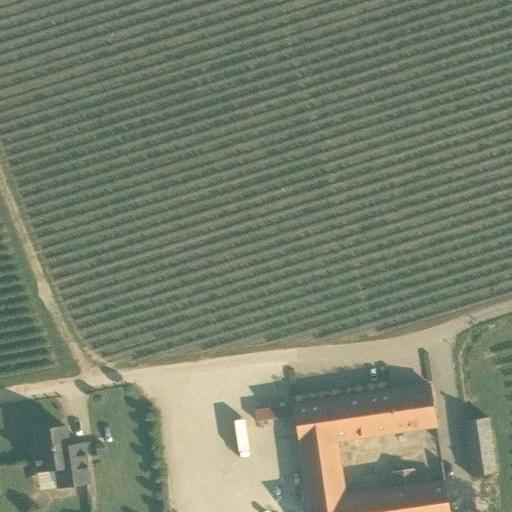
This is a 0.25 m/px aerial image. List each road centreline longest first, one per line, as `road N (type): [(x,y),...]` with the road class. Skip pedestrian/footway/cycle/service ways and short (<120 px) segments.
road 1 (track): [(0,399),(219,360),(375,352),(439,339)]
road 2 (residential): [(465,511),(439,339),(511,321)]
road 3 (track): [(97,382),(0,165)]
road 4 (unknown): [(219,360),(198,511)]
